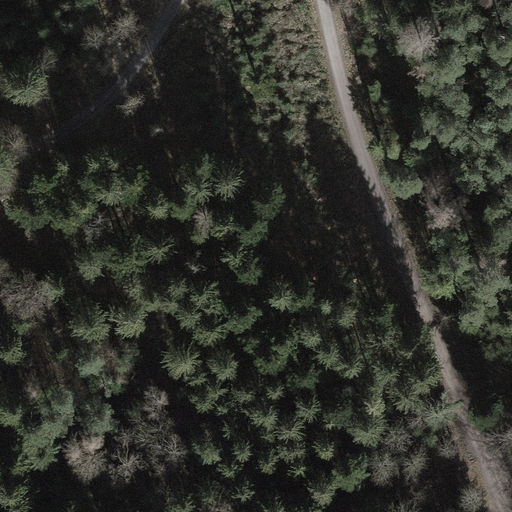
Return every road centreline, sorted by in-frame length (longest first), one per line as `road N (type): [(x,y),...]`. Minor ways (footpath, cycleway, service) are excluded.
road 1 (track): [(511,480),(496,473),(360,114),(330,0)]
road 2 (track): [(0,153),(44,129),(173,0)]
